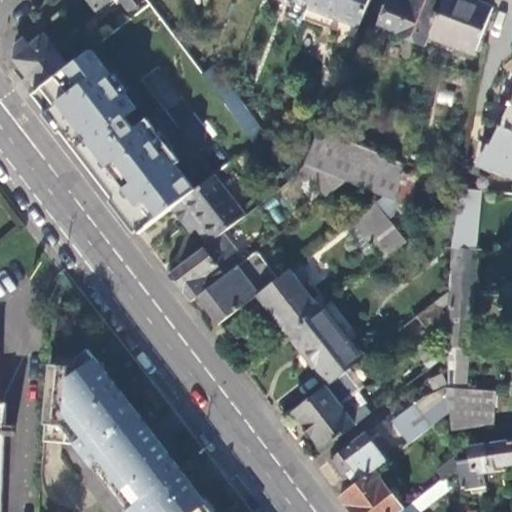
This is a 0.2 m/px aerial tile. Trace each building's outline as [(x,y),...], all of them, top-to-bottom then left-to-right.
[(87,0),(96,11),(110,0),(119,0),(129,12),(143,0),(87,0)] [(310,0),(309,5),(303,20),(355,41),(371,0),(310,0)] [(424,47),(428,38),(441,0),(410,0),(408,6),(391,0),(388,0),(377,27),(398,35),(398,36),(424,47)] [(473,56),(491,8),(469,0),(441,0),(428,38),(473,56)] [(37,92),(68,68),(44,38),(29,48),(23,40),(16,46),(14,62),(37,92)] [(133,130),(124,118),(136,108),(91,50),(68,68),(37,92),(32,96),(41,107),(82,160),(117,206),(139,235),(171,209),(195,190),(175,165),(180,162),(146,119),(133,130)] [(228,85),(222,100),(231,113),(241,106),(242,105),(228,85)] [(256,125),(241,106),(231,113),(246,133),(256,125)] [(511,106),(501,128),(511,133),(511,106)] [(511,133),(501,128),(491,148),(490,148),(489,149),(490,150),(484,163),(511,176),(511,133)] [(404,168),(320,132),(306,167),(383,200),(397,205),(404,168)] [(478,166),(465,164),(461,189),(471,190),(475,190),(478,166)] [(224,233),(246,216),(212,176),(195,190),(171,209),(191,233),(197,228),(209,244),(224,233)] [(495,192),(475,190),(471,190),(469,215),(492,218),(495,192)] [(384,215),(397,205),(383,200),(352,224),(382,263),(407,245),(384,215)] [(224,233),(209,244),(169,275),(178,286),(191,303),(197,298),(238,266),(231,257),(238,252),(224,233)] [(482,250),(452,248),(451,262),(480,264),(482,250)] [(277,280),(256,253),(238,266),(197,298),(218,326),(257,296),(277,280)] [(447,305),(466,306),(467,292),(477,293),(480,264),(451,262),(448,292),(447,305)] [(289,272),(277,280),(257,296),(288,335),(319,311),(289,272)] [(432,339),(446,327),(447,305),(448,292),(415,318),(432,339)] [(466,349),(471,349),(472,334),(465,333),(466,306),(447,305),(446,327),(446,347),(466,349)] [(323,308),(319,311),(288,335),(327,387),(342,375),(362,359),(323,308)] [(466,349),(446,347),(446,365),(447,388),(465,390),(466,349)] [(128,511),(182,471),(89,349),(77,358),(76,367),(52,364),(46,424),(62,426),(128,511)] [(327,387),(325,388),(336,401),(340,399),(341,399),(353,390),(342,375),(327,387)] [(325,388),(293,413),(307,432),(344,403),(341,399),(340,399),(336,401),(325,388)] [(465,390),(447,388),(448,412),(451,430),(493,424),(496,393),(465,390)] [(344,403),(307,432),(323,451),(366,417),(361,410),(358,412),(352,405),(348,408),(344,403)] [(0,511),(2,511),(5,438),(16,438),(16,428),(7,428),(8,406),(0,405),(0,511)] [(414,407),(393,423),(408,443),(429,427),(414,407)] [(329,461),(350,488),(373,470),(384,461),(379,454),(384,450),(377,439),(371,443),(364,434),(361,436),(329,461)] [(478,471),(511,465),(511,457),(510,443),(469,448),(470,460),(458,462),(461,492),(469,491),(469,494),(484,492),(483,486),(480,486),(478,471)] [(373,470),(350,488),(339,496),(350,510),(351,511),(399,511),(403,509),(373,470)] [(213,511),(182,471),(128,511),(213,511)] [(403,509),(399,511),(419,511),(445,492),(443,478),(403,509)]
